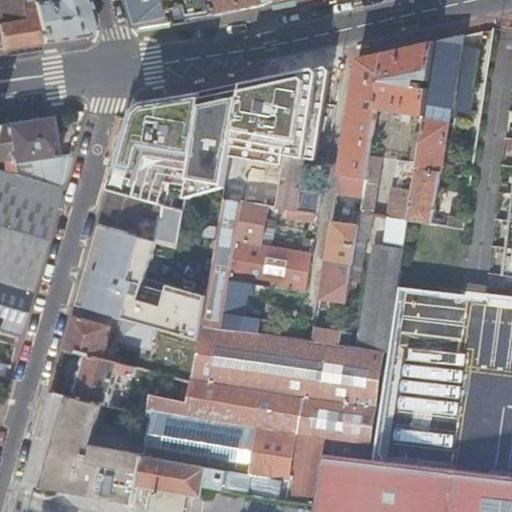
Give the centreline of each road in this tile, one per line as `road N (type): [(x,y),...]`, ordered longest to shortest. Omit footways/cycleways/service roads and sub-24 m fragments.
road 1 (residential): [(116,67),(0,496)]
road 2 (residential): [(304,341),(355,27)]
road 3 (secondary): [(116,67),(355,27)]
road 4 (secondary): [(355,27),(474,0)]
